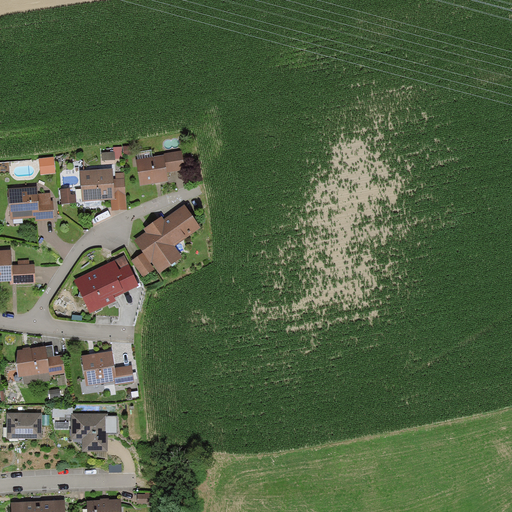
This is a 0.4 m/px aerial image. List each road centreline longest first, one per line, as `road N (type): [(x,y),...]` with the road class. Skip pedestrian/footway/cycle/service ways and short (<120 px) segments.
road 1 (trunk): [(0,71),(511,29)]
road 2 (residential): [(28,320),(88,238),(203,183)]
road 3 (residential): [(0,486),(138,478)]
